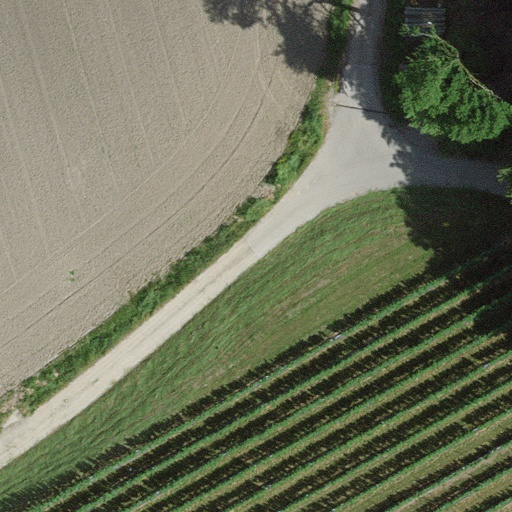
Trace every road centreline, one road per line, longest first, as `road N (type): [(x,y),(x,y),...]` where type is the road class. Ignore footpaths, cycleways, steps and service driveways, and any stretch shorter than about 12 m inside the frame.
road 1 (track): [(345,171),(0,452)]
road 2 (track): [(345,171),(374,0)]
road 3 (track): [(345,171),(511,174)]
